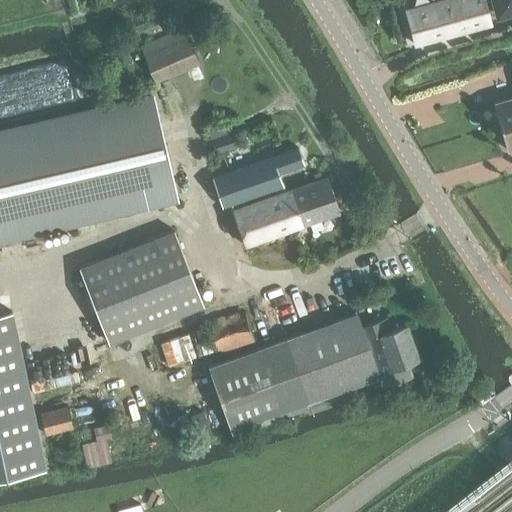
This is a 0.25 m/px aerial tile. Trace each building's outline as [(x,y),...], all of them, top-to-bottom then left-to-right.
[(415,44),(490,24),(484,0),(441,0),(406,10),(415,44)] [(140,46),(155,82),(200,63),(185,27),(140,46)] [(511,96),(493,102),(500,126),(511,122),(511,96)] [(0,239),(177,197),(153,97),(0,133),(0,239)] [(511,122),(500,126),(507,149),(511,147),(511,122)] [(229,123),(208,130),(211,139),(210,139),(216,154),(239,146),(234,131),(232,132),(229,123)] [(277,193),(233,209),(245,244),(340,212),(328,176),(285,191),(279,172),(303,163),(298,147),(212,176),(222,205),(275,187),(277,193)] [(79,266),(108,341),(203,304),(174,229),(79,266)] [(207,321),(218,353),(255,341),(246,309),(207,321)] [(12,311),(0,313),(0,476),(45,467),(12,311)] [(254,348),(208,365),(232,426),(234,431),(259,422),(287,413),(306,406),(308,411),(330,404),(327,393),(377,375),(381,385),(411,375),(406,361),(420,356),(408,323),(391,329),(386,317),(362,325),(357,312),(254,348)] [(73,426),(67,403),(39,411),(45,434),(73,426)] [(211,431),(203,409),(189,414),(197,436),(211,431)] [(106,437),(81,442),(87,466),(111,460),(106,437)]
